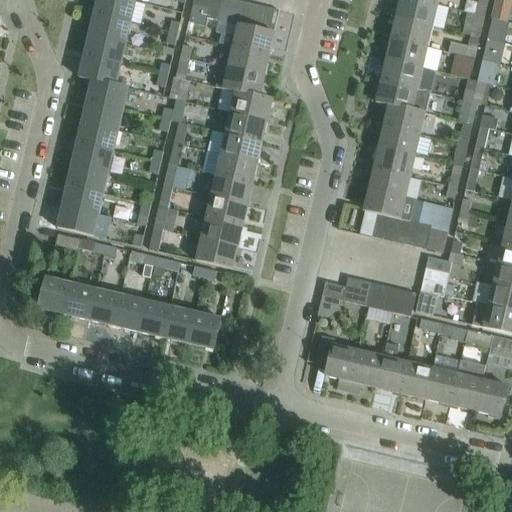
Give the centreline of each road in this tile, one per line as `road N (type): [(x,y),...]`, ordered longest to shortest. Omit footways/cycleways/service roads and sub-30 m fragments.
road 1 (residential): [(273,403),(335,148),(301,73),(319,0)]
road 2 (residential): [(0,305),(51,77),(20,0)]
road 3 (residential): [(273,403),(0,339)]
road 4 (residential): [(511,461),(273,403)]
